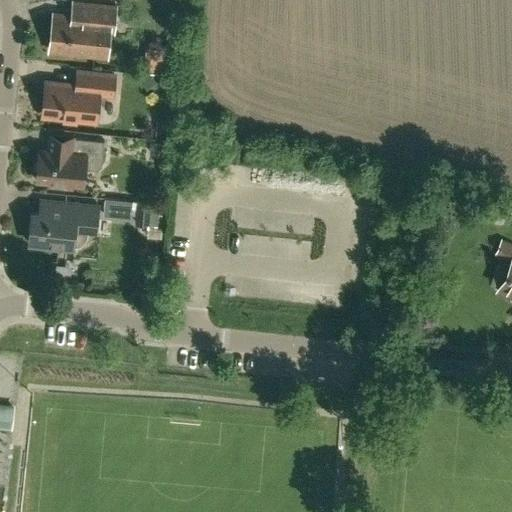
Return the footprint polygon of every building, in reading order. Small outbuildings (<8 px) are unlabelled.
[(50,48),(94,53),(108,54),(111,29),(113,29),(116,4),(75,0),(71,0),(70,14),(53,13),(50,48)] [(112,93),(114,73),(78,70),(77,83),(46,81),(43,114),(95,119),(98,92),(112,93)] [(48,133),(46,149),(39,149),(37,178),(49,180),(49,185),(73,187),(73,186),(84,187),(86,168),(97,169),(102,165),(105,139),(74,136),(74,135),(48,133)] [(151,139),(149,153),(163,155),(164,141),(151,139)] [(59,215),(37,212),(33,212),(30,242),(72,246),(72,245),(76,245),(79,244),(83,242),(86,237),(87,234),(88,230),(95,231),(98,204),(60,201),(59,215)] [(511,243),(501,239),(495,253),(511,260),(508,268),(503,266),(498,268),(494,277),(496,282),(501,284),(499,288),(511,294),(511,243)] [(0,403),(0,410),(13,412),(14,404),(0,403)]
